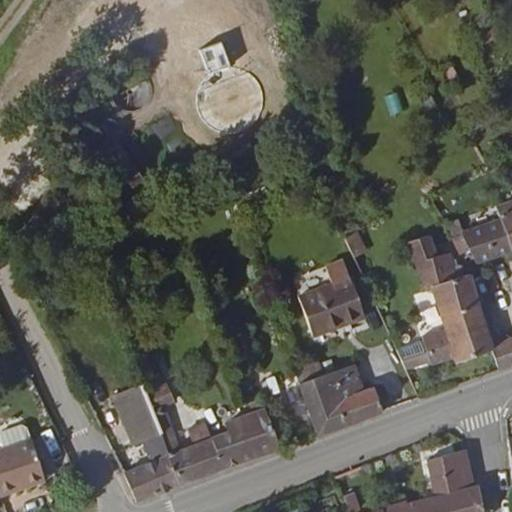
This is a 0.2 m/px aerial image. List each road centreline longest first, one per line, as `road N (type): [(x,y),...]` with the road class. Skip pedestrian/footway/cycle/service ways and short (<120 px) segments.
road 1 (tertiary): [(474,398),(177,511)]
road 2 (residential): [(119,511),(0,280)]
road 3 (track): [(0,152),(164,0)]
